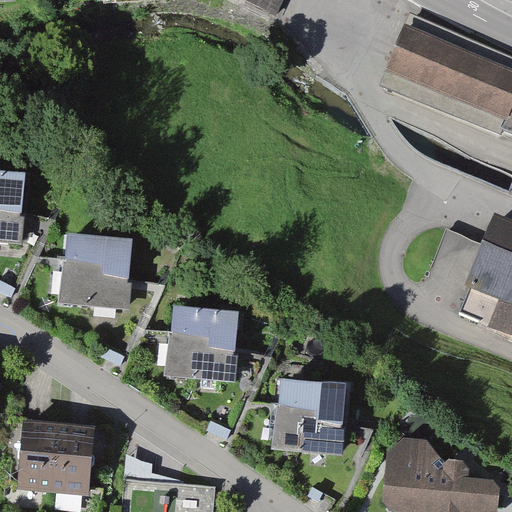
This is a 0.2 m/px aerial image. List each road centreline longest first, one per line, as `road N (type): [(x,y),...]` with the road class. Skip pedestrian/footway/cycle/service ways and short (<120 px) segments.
road 1 (residential): [(0,317),(234,471),(268,511)]
road 2 (unknown): [(433,177),(407,234),(406,256),(434,293),(479,312)]
